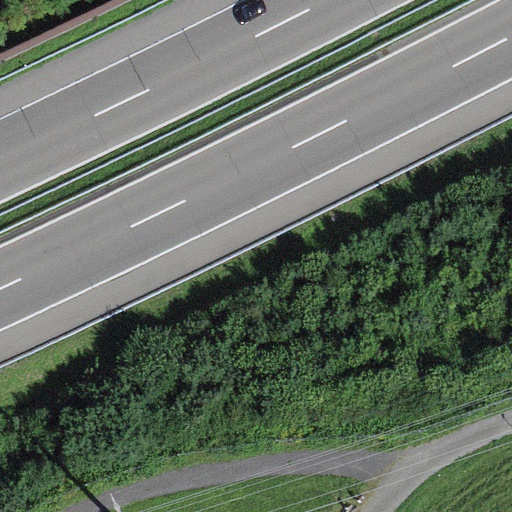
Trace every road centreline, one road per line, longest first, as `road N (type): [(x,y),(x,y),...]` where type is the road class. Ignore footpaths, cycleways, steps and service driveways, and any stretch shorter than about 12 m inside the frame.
road 1 (motorway): [(0,291),(511,39)]
road 2 (motorway): [(329,0),(0,161)]
road 3 (track): [(393,497),(511,443)]
